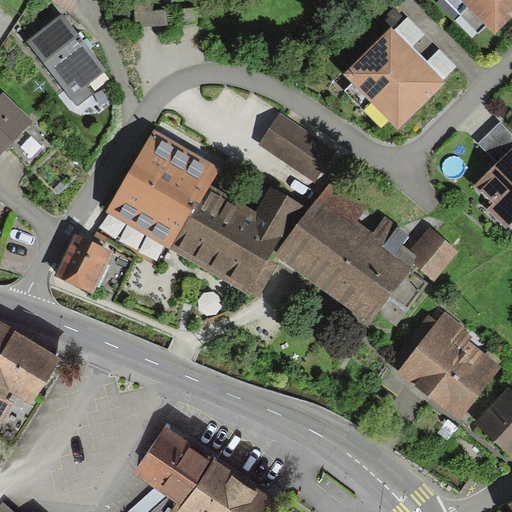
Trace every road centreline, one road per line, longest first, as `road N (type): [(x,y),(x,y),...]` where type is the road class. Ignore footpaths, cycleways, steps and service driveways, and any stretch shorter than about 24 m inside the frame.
road 1 (residential): [(19,309),(140,116),(170,85),(210,72),(274,89),(395,172)]
road 2 (secondary): [(417,511),(320,438),(19,309)]
road 3 (residential): [(395,172),(511,57)]
